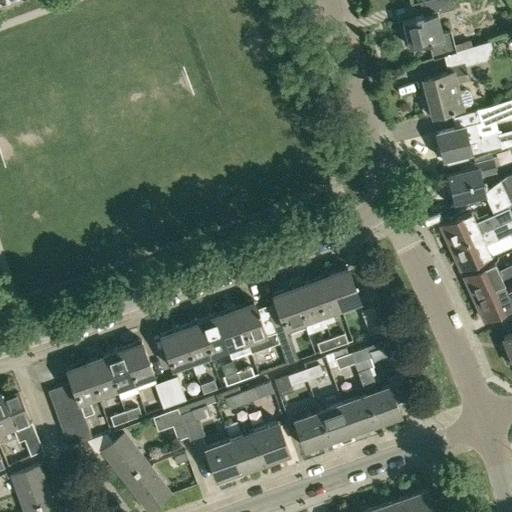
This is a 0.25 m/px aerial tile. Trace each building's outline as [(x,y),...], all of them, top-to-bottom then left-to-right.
[(428,42),(433,58),(438,56),(443,55),(455,50),(450,29),(442,31),(437,13),(454,8),(451,0),(423,0),(419,1),(423,16),(402,21),(409,47),(428,42)] [(443,55),(448,72),(424,79),(429,99),(423,101),(427,115),(432,114),(433,115),(464,108),(464,106),(469,104),(472,100),(469,90),(465,88),(459,90),(457,82),(469,79),(465,63),(479,59),(475,44),(455,50),(443,55)] [(437,144),(435,147),(437,155),(440,157),(443,156),(443,157),(445,157),(447,163),(467,158),(467,154),(500,146),(497,133),(497,131),(494,120),(503,118),(511,114),(511,101),(511,98),(490,105),(476,109),(476,110),(457,115),(460,126),(453,128),(437,132),(437,133),(438,139),(439,143),(437,144)] [(462,170),(447,174),(450,184),(447,189),(449,198),(454,199),(455,200),(485,192),(480,175),(496,170),(492,158),(490,151),(473,158),(474,163),(461,166),(462,170)] [(471,208),(441,222),(442,223),(451,245),(511,218),(511,203),(509,205),(493,212),(476,219),(471,208)] [(511,218),(451,245),(461,267),(490,254),(511,244),(511,232),(511,231),(511,230),(511,218)] [(494,260),(463,274),(473,297),(511,279),(511,262),(498,269),(494,260)] [(328,273),(341,308),(360,301),(347,266),(328,273)] [(328,273),(309,279),(322,315),(323,318),(325,322),(334,319),(331,312),(341,308),(328,273)] [(309,279),(291,286),(305,326),(306,326),(304,321),(322,315),(323,318),(322,315),(309,279)] [(511,279),(473,297),(483,319),(511,306),(511,279)] [(275,302),(265,305),(277,339),(278,339),(288,335),(287,332),(305,326),(291,286),(272,293),(275,302)] [(256,309),(253,299),(234,306),(247,342),(251,353),(279,343),(277,339),(265,305),(256,309)] [(234,306),(215,313),(228,349),(231,356),(241,353),(238,345),(247,342),(234,306)] [(360,310),(369,334),(381,330),(372,306),(360,310)] [(215,313),(197,320),(209,355),(228,349),(215,313)] [(209,355),(197,320),(179,326),(195,373),(204,370),(200,359),(209,355)] [(195,373),(179,326),(160,333),(173,369),(191,362),(195,373)] [(330,337),(333,346),(347,342),(344,332),(330,337)] [(511,332),(503,336),(507,347),(502,349),(507,362),(511,359),(511,332)] [(279,343),(286,363),(297,359),(289,335),(288,335),(278,339),(279,343)] [(333,346),(330,337),(317,342),(319,351),(333,346)] [(141,340),(122,347),(134,382),(153,375),(141,340)] [(350,352),(354,362),(369,357),(366,346),(350,352)] [(134,382),(122,347),(103,354),(116,389),(134,382)] [(354,362),(350,352),(335,357),(339,368),(354,362)] [(116,389),(103,354),(85,360),(98,396),(116,389)] [(75,393),(79,403),(83,415),(84,416),(93,412),(88,399),(98,396),(85,360),(66,367),(71,381),(75,393)] [(319,363),(303,368),(307,379),(322,374),(319,363)] [(236,371),(239,380),(254,375),(250,366),(236,371)] [(378,389),(369,366),(357,371),(365,393),(365,394),(375,423),(400,415),(396,402),(405,398),(397,374),(386,378),(389,385),(378,389)] [(307,379),(303,368),(287,374),(291,385),(307,379)] [(239,380),(236,371),(222,375),(226,385),(239,380)] [(177,375),(165,379),(174,403),(185,399),(177,375)] [(174,403),(165,379),(155,383),(163,407),(174,403)] [(217,388),(213,379),(200,384),(203,393),(217,388)] [(71,381),(55,387),(48,389),(52,401),(75,393),(71,381)] [(217,400),(224,397),(228,408),(243,403),(239,391),(238,386),(215,394),(217,400)] [(258,397),(254,386),(239,391),(243,403),(258,397)] [(3,399),(0,391),(0,430),(12,426),(18,440),(24,438),(28,447),(40,442),(34,426),(33,426),(19,392),(3,399)] [(79,403),(75,393),(52,401),(56,412),(79,403)] [(375,423),(365,394),(342,402),(352,432),(375,423)] [(210,414),(206,404),(215,400),(213,395),(178,408),(181,416),(188,436),(189,439),(204,434),(198,419),(210,414)] [(342,402),(318,410),(329,440),(352,432),(342,402)] [(79,403),(56,412),(60,423),(83,415),(79,403)] [(138,405),(124,410),(127,420),(141,415),(138,405)] [(178,408),(167,412),(177,440),(188,436),(181,416),(178,408)] [(127,420),(124,410),(110,415),(113,425),(127,420)] [(329,440),(318,410),(294,419),(305,449),(329,440)] [(83,415),(60,423),(64,434),(88,426),(84,416),(83,415)] [(253,430),(264,462),(290,453),(278,421),(253,430)] [(91,437),(88,426),(64,434),(68,445),(91,437)] [(264,462),(253,430),(229,438),(241,471),(264,462)] [(124,432),(101,449),(125,480),(147,462),(124,432)] [(241,471),(229,438),(205,447),(216,480),(241,471)] [(179,462),(188,459),(185,451),(176,454),(179,462)] [(171,493),(147,462),(125,480),(148,510),(171,493)] [(52,500),(39,464),(12,474),(25,510),(52,500)] [(427,489),(403,497),(408,511),(445,511),(440,496),(431,500),(427,489)] [(408,511),(403,497),(379,506),(381,511),(408,511)] [(56,511),(52,500),(25,510),(25,511),(56,511)]
